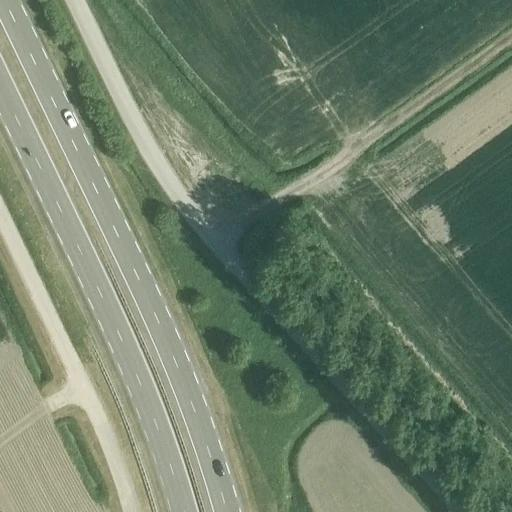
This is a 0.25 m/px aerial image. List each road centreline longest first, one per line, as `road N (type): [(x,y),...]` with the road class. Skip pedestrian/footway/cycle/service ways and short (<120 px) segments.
road 1 (unclassified): [(453,511),(337,400),(183,204),(70,0)]
road 2 (primary): [(228,511),(165,334),(2,0)]
road 3 (primary): [(0,88),(129,358),(182,511)]
road 4 (track): [(216,247),(511,39)]
road 5 (unclassified): [(129,511),(82,387),(0,215)]
